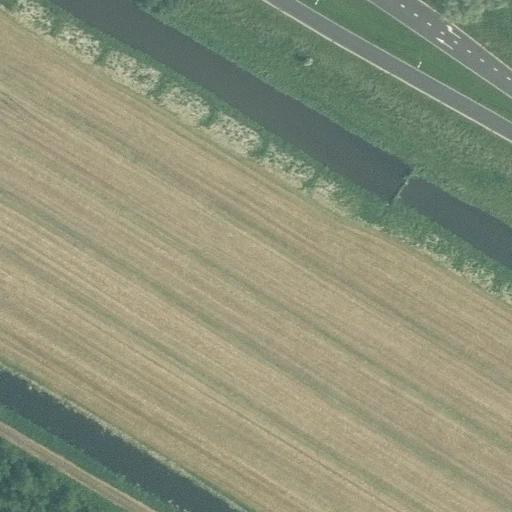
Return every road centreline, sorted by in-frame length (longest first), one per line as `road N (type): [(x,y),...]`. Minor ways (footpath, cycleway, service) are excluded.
road 1 (secondary): [(281,0),(511,132)]
road 2 (secondary): [(511,81),(392,0)]
